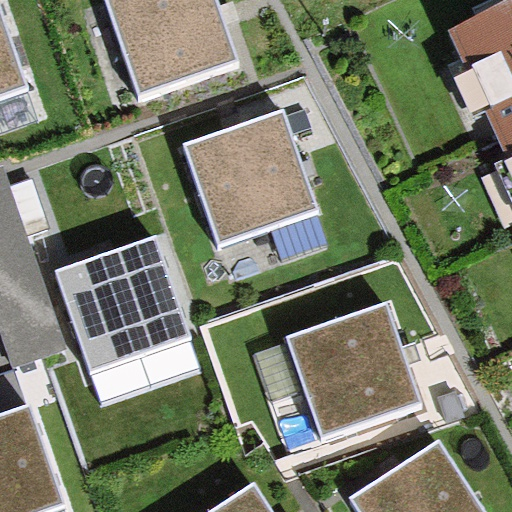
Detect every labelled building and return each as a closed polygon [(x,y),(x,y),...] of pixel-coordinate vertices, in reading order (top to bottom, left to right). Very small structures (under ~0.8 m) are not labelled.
[(210,0),(119,0),(100,7),(134,103),(234,69),(210,0)] [(511,0),(510,0),(448,28),(511,169),(511,0)] [(0,35),(0,102),(21,95),(0,35)] [(280,126),(180,160),(213,257),(313,222),(280,126)] [(150,244),(50,279),(84,375),(184,341),(150,244)] [(379,309),(271,344),(303,442),(411,407),(379,309)] [(23,406),(0,413),(0,511),(51,511),(56,510),(23,406)] [(475,511),(432,442),(349,493),(360,511),(475,511)] [(260,511),(242,485),(201,511),(260,511)]
